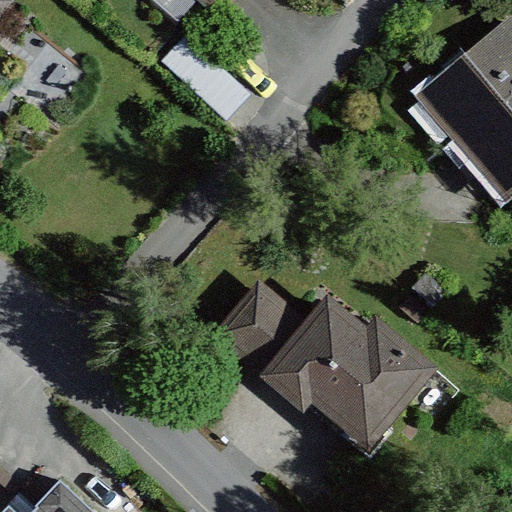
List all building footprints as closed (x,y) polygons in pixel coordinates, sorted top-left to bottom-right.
[(0,0),(0,20),(14,1),(12,0),(0,0)] [(223,0),(195,0),(212,14),(223,0)] [(511,199),(511,27),(509,24),(422,103),(511,201),(511,199)] [(365,454),(434,373),(373,322),(366,330),(330,300),(305,330),(253,286),(207,341),(300,419),(310,408),(365,454)] [(87,511),(57,486),(35,511),(16,511),(9,506),(3,511),(87,511)]
